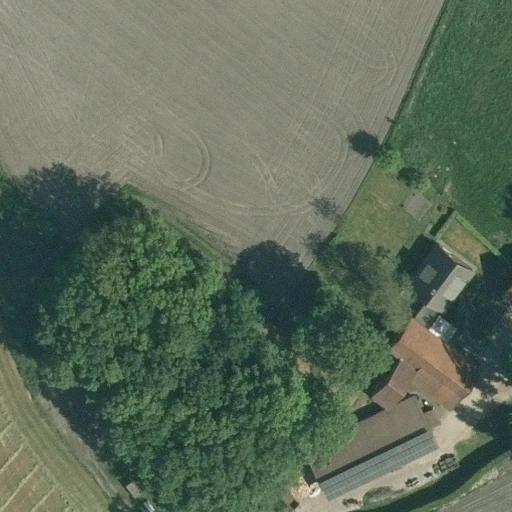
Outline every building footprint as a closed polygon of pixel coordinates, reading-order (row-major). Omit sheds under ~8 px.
[(473,268),(439,242),(409,282),(428,296),(413,316),(428,327),(473,268)] [(511,283),(503,295),(511,301),(511,283)] [(413,316),(411,314),(388,345),(401,355),(416,366),(428,376),(452,345),(428,327),(413,316)] [(480,366),(452,345),(428,376),(416,366),(388,404),(429,434),(480,366)] [(359,391),(311,353),(292,378),(324,403),(341,415),(359,391)] [(401,355),(373,393),(388,404),(416,366),(401,355)] [(341,415),(324,403),(312,418),(328,431),(341,415)]
